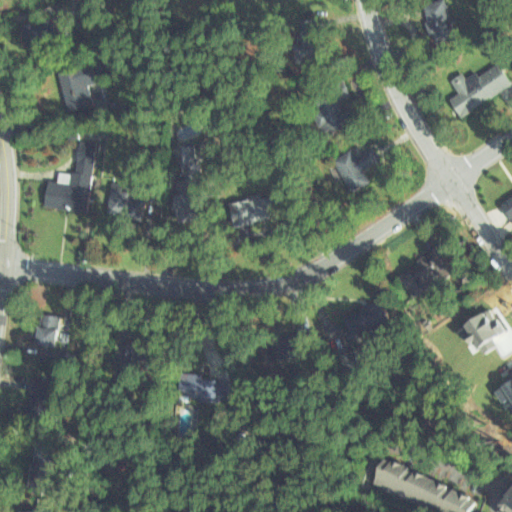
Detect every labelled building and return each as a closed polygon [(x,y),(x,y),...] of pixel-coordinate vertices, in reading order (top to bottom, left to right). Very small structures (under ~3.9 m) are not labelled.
[(454,37),(443,0),(417,0),(430,44),(454,37)] [(297,69),(336,57),(320,5),(292,13),(300,38),(289,41),(297,69)] [(16,13),(28,51),(51,44),(39,6),(16,13)] [(49,65),(63,111),(90,104),(83,83),(92,80),(84,55),(49,65)] [(454,89),(447,94),(460,114),(509,84),(494,60),(467,77),(460,66),(445,74),(454,89)] [(331,78),(298,92),(316,133),(338,123),(331,106),(341,102),(331,78)] [(347,196),(323,158),(343,145),(346,151),(370,136),(381,154),(356,169),(366,185),(347,196)] [(69,173),(52,169),(51,177),(44,175),(39,203),(76,210),(90,140),(76,137),(69,173)] [(169,208),(165,195),(175,192),(170,174),(196,167),(208,212),(185,218),(182,205),(169,208)] [(108,213),(144,217),(146,198),(132,197),(133,191),(122,190),(122,183),(112,182),(108,213)] [(511,218),(497,198),(511,186),(511,218)] [(264,220),(227,227),(223,202),(270,194),(273,209),(262,211),(264,220)] [(408,297),(452,269),(431,237),(421,244),(426,252),(393,274),(408,297)] [(371,296),(379,315),(341,330),(333,311),(371,296)] [(390,318),(380,298),(346,314),(355,335),(390,318)] [(58,348),(27,345),(31,305),(61,308),(58,348)] [(300,326),(309,355),(270,367),(261,338),(300,326)] [(161,335),(158,365),(118,361),(121,331),(161,335)] [(506,401),(457,391),(462,369),(510,379),(506,401)] [(218,377),(215,407),(174,402),(178,372),(218,377)] [(45,423),(19,419),(22,400),(30,404),(33,379),(51,381),(45,423)] [(25,491),(28,442),(51,443),(47,493),(25,491)] [(384,456),(480,504),(476,511),(439,511),(373,479),(384,456)] [(511,480),(498,497),(511,508),(511,480)] [(17,511),(17,505),(39,503),(39,511),(17,511)]
